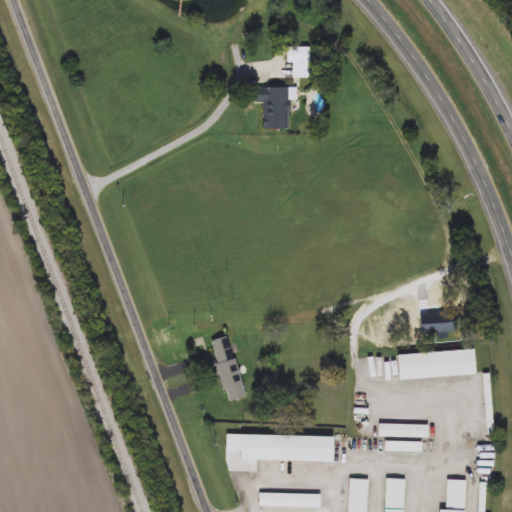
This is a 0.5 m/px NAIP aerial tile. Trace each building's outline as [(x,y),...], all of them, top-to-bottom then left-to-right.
[(287,64),(287,47),(312,47),(312,64),(287,64)] [(265,103),(259,103),(259,90),(293,89),(293,100),(291,100),(291,131),(266,131),(265,103)] [(385,302),(385,323),(362,323),(362,302),(385,302)] [(246,400),(228,404),(214,341),(232,337),(246,400)] [(478,377),(401,381),(400,355),(477,351),(478,377)] [(430,439),(380,439),(380,425),(430,425),(430,439)] [(242,437),(336,438),(336,463),(242,462),(242,437)] [(369,480),(368,511),(349,511),(350,479),(369,480)] [(405,511),(385,511),(387,479),(407,480),(405,511)] [(468,481),(466,511),(441,511),(442,511),(447,511),(448,480),(468,481)] [(487,484),(486,511),(478,511),(480,484),(487,484)] [(259,507),(259,494),(322,494),(322,507),(259,507)]
